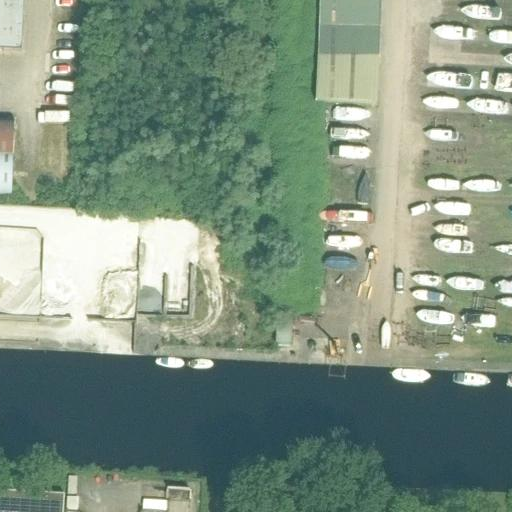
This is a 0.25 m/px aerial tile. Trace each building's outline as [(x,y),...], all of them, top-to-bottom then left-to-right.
[(0,0),(0,53),(21,54),(23,0),(0,0)] [(320,0),(316,104),(374,107),(380,0),(320,0)] [(0,157),(13,158),(15,122),(0,121),(0,157)] [(0,157),(0,194),(12,195),(13,158),(0,157)] [(375,183),(375,169),(344,168),(343,182),(375,183)] [(164,314),(185,316),(192,236),(181,235),(181,229),(164,228),(161,267),(158,267),(156,297),(165,297),(164,314)] [(0,511),(63,511),(64,498),(0,494),(0,511)]
